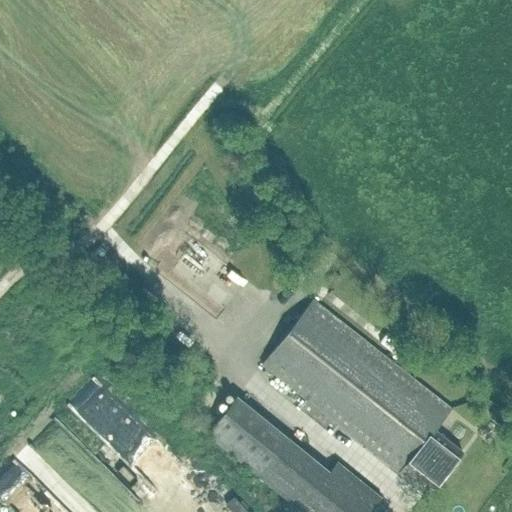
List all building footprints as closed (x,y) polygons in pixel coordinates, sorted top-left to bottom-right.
[(237,260),(202,228),(180,252),(215,283),(237,260)] [(308,257),(297,239),(285,245),(296,263),(308,257)] [(434,485),(462,449),(435,427),(451,406),(312,297),(260,362),(400,471),(406,463),(434,485)] [(366,511),(380,496),(337,460),(327,473),(235,394),(208,428),(305,511),(366,511)] [(55,422),(39,437),(109,507),(127,489),(119,481),(104,497),(67,460),(80,447),(55,422)] [(241,511),(255,502),(241,481),(228,490),(241,511)]
